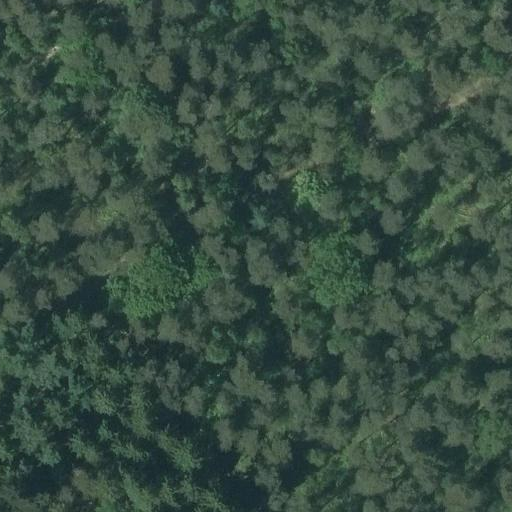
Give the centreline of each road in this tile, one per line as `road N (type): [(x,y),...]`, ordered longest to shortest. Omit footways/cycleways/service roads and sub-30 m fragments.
road 1 (track): [(0,331),(511,61)]
road 2 (track): [(96,281),(267,511)]
road 3 (track): [(128,0),(0,69)]
